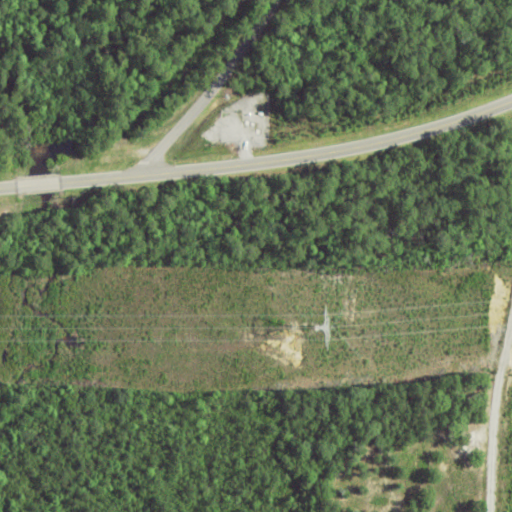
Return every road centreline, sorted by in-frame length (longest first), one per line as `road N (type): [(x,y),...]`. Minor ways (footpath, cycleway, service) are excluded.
road 1 (secondary): [(0,187),(298,157),(450,125),(511,102)]
road 2 (residential): [(140,175),(278,0)]
